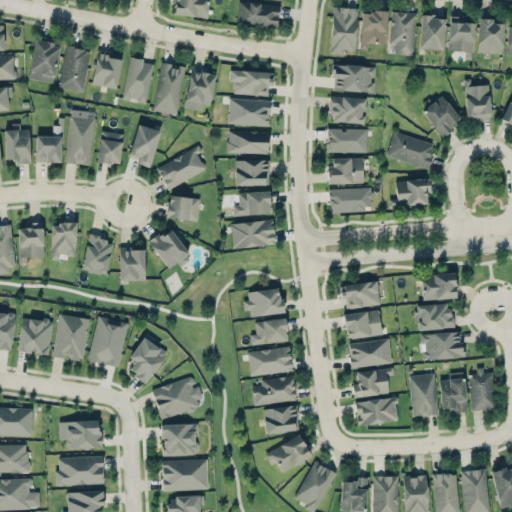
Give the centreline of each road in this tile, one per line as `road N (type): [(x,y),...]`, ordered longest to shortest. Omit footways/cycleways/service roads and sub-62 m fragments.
road 1 (residential): [(337,441),(327,420),(297,171),(309,0)]
road 2 (residential): [(0,2),(303,55)]
road 3 (residential): [(494,313),(509,343),(511,389),(508,429),(497,438),(372,449),(337,441)]
road 4 (residential): [(511,219),(302,239)]
road 5 (residential): [(305,264),(511,244)]
road 6 (residential): [(511,182),(503,154),(472,148),(459,157),(453,173),(460,249)]
road 7 (residential): [(126,406),(111,395),(0,379)]
road 8 (residential): [(0,192),(88,192),(123,201)]
